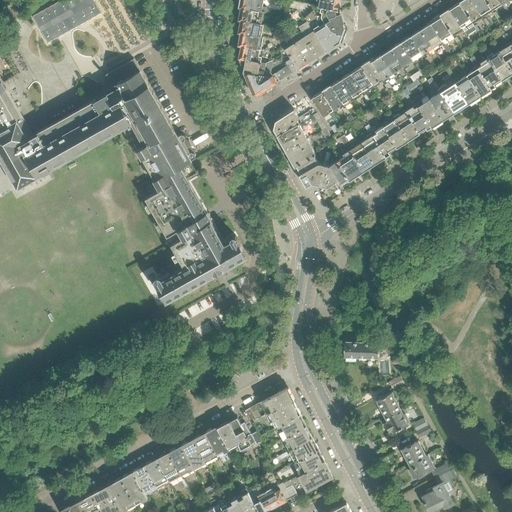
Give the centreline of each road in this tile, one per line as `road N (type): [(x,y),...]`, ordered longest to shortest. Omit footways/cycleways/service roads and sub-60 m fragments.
road 1 (residential): [(49,499),(298,369)]
road 2 (residential): [(308,239),(511,114)]
road 3 (residential): [(244,118),(369,41)]
road 4 (residential): [(308,239),(244,118)]
road 5 (residential): [(308,239),(296,286),(298,369)]
road 6 (residential): [(367,477),(310,362)]
road 7 (residential): [(298,369),(356,483)]
road 8 (residential): [(244,118),(218,54),(212,0)]
road 9 (residential): [(310,362),(308,239)]
